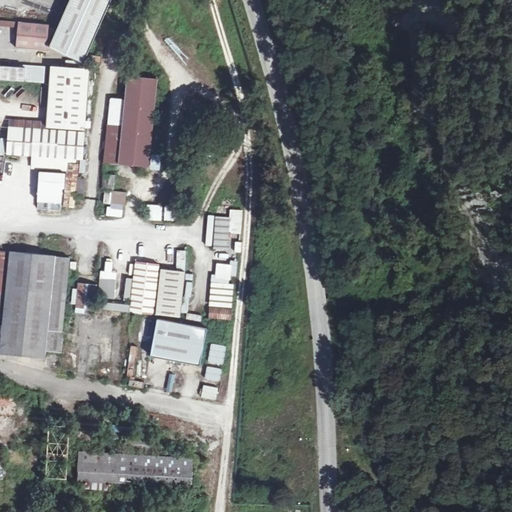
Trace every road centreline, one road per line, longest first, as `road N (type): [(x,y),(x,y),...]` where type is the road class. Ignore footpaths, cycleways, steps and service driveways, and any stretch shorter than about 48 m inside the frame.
road 1 (unclassified): [(335,511),(320,239),(265,0)]
road 2 (unclassified): [(212,0),(252,166),(229,422)]
road 3 (unclassified): [(0,365),(229,422)]
road 4 (unknown): [(200,228),(0,225)]
